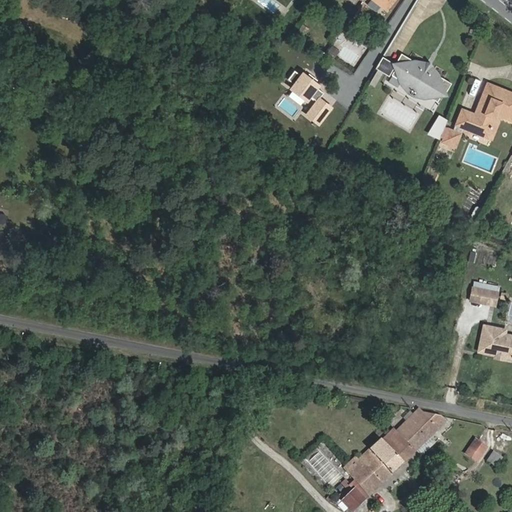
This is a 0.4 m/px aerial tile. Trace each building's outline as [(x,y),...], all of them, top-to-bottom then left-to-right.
[(374,0),(387,10),(394,0),(374,0)] [(425,75),(418,70),(414,67),(412,70),(410,68),(412,64),(399,55),(392,67),(393,68),(388,76),(398,83),(398,85),(406,91),(409,95),(413,95),(422,100),(423,98),(434,105),(440,96),(442,98),(449,87),(436,78),(432,82),(430,81),(431,78),(425,75)] [(374,68),(388,76),(393,68),(392,67),(393,64),(381,56),(374,68)] [(423,64),(418,70),(425,75),(430,68),(423,64)] [(318,86),(302,73),(299,78),(292,73),(285,81),(292,86),(289,91),(304,103),(308,98),(314,104),(321,95),(314,90),(318,86)] [(495,116),(500,118),(511,123),(511,95),(486,85),(473,115),(461,110),(455,124),(484,138),(495,116)] [(490,141),(500,118),(495,116),(484,138),(490,141)] [(445,123),(436,117),(424,136),(437,141),(445,123)] [(443,127),(438,141),(454,147),(459,132),(443,127)] [(472,297),(490,301),(493,288),(475,285),(472,297)] [(493,288),(490,301),(497,303),(500,289),(493,288)] [(509,354),(509,356),(511,356),(511,334),(509,334),(510,329),(488,324),(483,351),(499,354),(500,352),(509,354)] [(428,417),(424,413),(414,422),(433,443),(450,426),(439,415),(436,417),(432,413),(428,417)] [(401,435),(421,455),(433,443),(414,422),(401,435)] [(355,467),(348,473),(360,487),(343,503),(353,511),(360,511),(421,455),(401,435),(396,440),(387,448),(384,445),(381,442),(361,461),(356,455),(350,462),(355,467)] [(393,436),(384,445),(387,448),(396,440),(393,436)] [(464,454),(477,463),(487,447),(475,439),(464,454)] [(493,451),(485,462),(495,469),(503,458),(493,451)]
